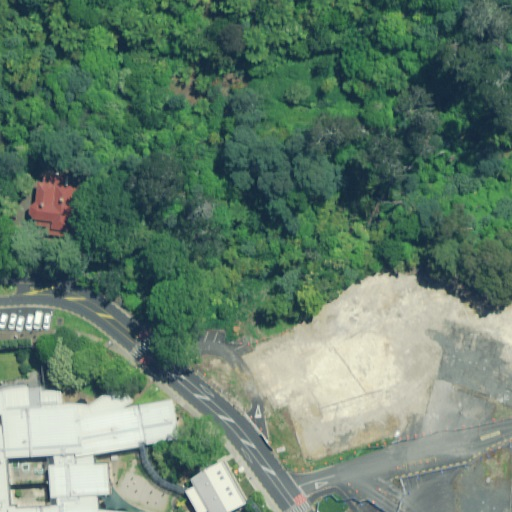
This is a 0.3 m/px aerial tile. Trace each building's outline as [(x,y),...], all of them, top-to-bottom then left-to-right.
[(56,222),(56,229),(74,231),(75,219),(83,220),(86,196),(78,195),(79,187),(70,186),(71,175),(48,172),(47,183),(43,183),(38,220),(56,222)] [(511,307),(428,270),(412,306),(504,347),(501,354),(511,359),(511,307)] [(367,287),(332,425),(371,434),(377,409),(402,416),(412,376),(419,377),(430,380),(434,365),(423,363),(428,342),(393,334),(403,296),(367,287)] [(317,384),(292,335),(242,360),(267,409),(317,384)] [(0,511),(135,511),(103,509),(102,494),(116,492),(116,462),(100,462),(100,452),(188,436),(182,398),(127,407),(136,401),(125,382),(92,404),(66,403),(64,390),(33,385),(17,384),(0,392),(0,389),(0,511)] [(235,511),(254,502),(231,459),(199,476),(218,511),(235,511)]
